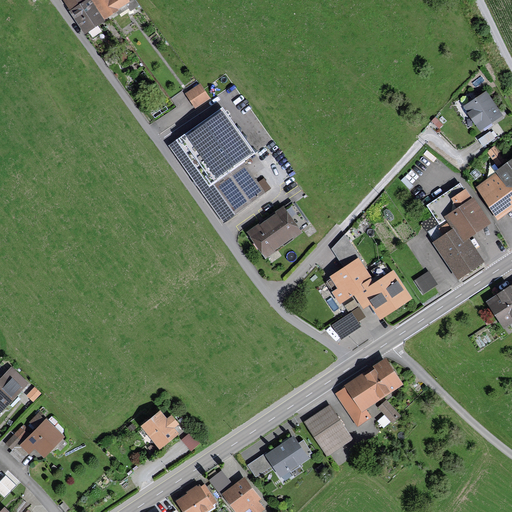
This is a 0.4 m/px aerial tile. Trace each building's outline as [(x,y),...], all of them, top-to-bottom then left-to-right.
[(62,0),(70,11),(69,11),(84,35),(105,21),(104,20),(91,0),(62,0)] [(91,0),(104,20),(119,10),(118,9),(130,2),(128,0),(91,0)] [(195,109),(211,98),(200,83),(185,94),(195,109)] [(480,131),(503,115),(486,91),(463,107),(480,131)] [(222,108),(181,137),(235,215),(265,193),(243,161),(254,153),(222,108)] [(483,147),(497,138),(493,133),(492,133),(490,131),(478,140),(483,147)] [(498,166),(505,161),(494,146),(487,152),(498,166)] [(511,158),(495,171),(496,173),(475,188),(498,221),(511,210),(511,158)] [(463,243),(469,239),(491,224),(473,197),(472,198),(466,189),(464,190),(460,183),(426,206),(432,215),(439,225),(447,220),(463,243)] [(292,203),(285,208),(283,206),(246,233),(265,259),(303,233),(301,230),(308,225),(292,203)] [(439,225),(432,215),(421,223),(434,242),(432,243),(457,281),(485,262),(469,239),(463,243),(447,220),(439,225)] [(362,259),(345,234),(331,249),(346,270),(358,261),(362,259)] [(395,270),(388,259),(371,270),(378,281),(395,270)] [(346,270),(327,282),(338,297),(352,287),(354,291),(371,280),(358,261),(346,270)] [(432,271),(417,277),(423,291),(438,285),(432,271)] [(376,287),(371,280),(354,291),(363,304),(374,297),(383,310),(402,297),(396,288),(399,286),(393,276),(376,287)] [(511,284),(486,302),(503,329),(510,325),(511,327),(511,284)] [(359,320),(366,317),(361,306),(354,309),(359,320)] [(355,312),(333,322),(341,339),(363,328),(355,312)] [(404,385),(386,358),(345,385),(346,387),(335,394),(357,427),(372,418),(366,409),(404,385)] [(0,414),(29,383),(11,366),(0,378),(0,414)] [(35,401),(43,393),(36,386),(28,394),(35,401)] [(392,424),(401,416),(386,400),(377,408),(392,424)] [(353,440),(329,404),(303,422),(327,458),(353,440)] [(179,424),(172,415),(167,418),(160,410),(140,426),(160,450),(179,434),(175,428),(179,424)] [(46,417),(40,412),(31,421),(32,422),(29,425),(33,429),(46,417)] [(60,436),(47,423),(23,447),(27,451),(35,445),(43,453),(60,436)] [(27,434),(21,428),(6,444),(12,449),(27,434)] [(191,451),(203,441),(193,429),(181,440),(191,451)] [(285,480),(292,475),(290,471),(309,459),(307,456),(312,453),(303,440),(299,443),(294,436),(290,438),(289,437),(281,442),(282,444),(267,453),(266,452),(247,465),(255,478),(272,467),(279,478),(282,476),(285,480)] [(24,456),(15,447),(10,453),(19,461),(24,456)] [(221,494),(233,485),(221,471),(209,481),(221,495),(222,495),(221,494)] [(252,511),(261,511),(265,509),(259,501),(261,499),(244,477),(233,485),(221,494),(222,495),(235,511),(244,511),(249,508),(252,511)] [(205,484),(200,487),(199,484),(186,493),(187,494),(175,501),(182,511),(207,511),(214,507),(213,505),(217,503),(205,484)] [(21,511),(28,504),(22,499),(12,511),(21,511)]
